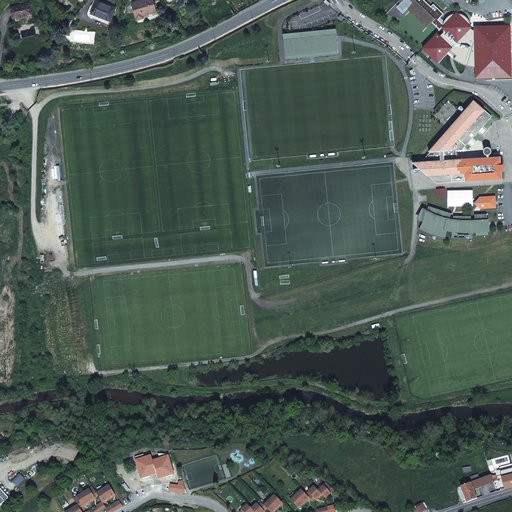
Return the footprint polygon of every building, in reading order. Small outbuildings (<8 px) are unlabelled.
[(144,18),(143,15),(156,12),(153,1),(145,3),(144,0),(142,0),(132,3),(137,20),(144,18)] [(406,0),(400,0),(398,3),(405,9),(407,7),(410,9),(416,3),(413,1),(410,4),(406,0)] [(406,0),(410,4),(413,1),(416,3),(410,9),(428,26),(432,21),(440,29),(443,25),(438,20),(443,14),(433,5),(431,8),(422,0),(420,0),(420,1),(418,0),(406,0)] [(96,1),(91,13),(110,21),(115,8),(96,1)] [(27,17),(27,15),(31,14),(29,3),(11,8),(13,18),(17,17),(18,19),(27,17)] [(478,67),(478,75),(509,74),(508,28),(477,29),(477,31),(473,30),(471,28),(470,25),(470,23),(469,22),(468,19),(465,16),(463,15),(461,14),(460,14),(458,13),(455,14),(453,14),(451,15),(448,16),(445,20),(444,23),(443,24),(443,26),(443,30),(444,32),(439,37),(437,34),(423,48),(437,62),(449,50),(457,55),(454,59),(455,60),(458,62),(460,63),(463,64),(469,66),(472,67),(478,67)] [(336,29),(284,34),(285,47),(338,42),(336,29)] [(338,42),(285,47),(286,60),(339,55),(338,42)] [(412,162),(436,183),(502,179),(502,171),(500,171),(500,168),(501,168),(501,156),(489,157),(487,157),(457,159),(456,151),(459,150),(492,116),(474,100),(430,150),(431,151),(425,158),(434,157),(434,160),(422,161),(412,162)] [(495,196),(480,197),(474,203),(480,209),(496,208),(495,196)] [(441,237),(445,238),(447,229),(452,230),(451,238),(472,239),(472,231),(475,231),(476,236),(488,235),(488,226),(483,226),(483,223),(487,222),(487,213),(475,214),(475,221),(471,221),(471,216),(453,215),(453,220),(449,219),(452,213),(429,205),(427,210),(426,213),(427,213),(423,220),(419,228),(421,229),(425,231),(428,233),(433,235),(435,235),(437,236),(439,236),(441,237)] [(418,217),(423,220),(427,213),(426,213),(427,210),(423,208),(418,217)] [(152,455),(135,460),(141,479),(157,474),(158,479),(175,474),(169,455),(153,460),(152,455)] [(481,479),(472,482),(474,488),(502,478),(502,477),(511,474),(511,469),(500,472),(481,479)] [(472,482),(481,479),(479,473),(470,477),(472,482)] [(502,478),(505,488),(511,486),(511,474),(502,477),(502,478)] [(178,485),(170,484),(169,491),(187,494),(182,480),(178,481),(178,485)] [(319,490),(324,495),(328,499),(331,497),(330,496),(333,493),(335,490),(328,482),(319,490)] [(462,486),(466,501),(477,497),(476,497),(475,491),(474,488),(472,482),(462,486)] [(99,496),(103,502),(106,500),(107,501),(113,497),(113,496),(116,495),(108,483),(106,484),(108,487),(99,492),(98,489),(96,491),(99,496)] [(77,503),(80,508),(83,506),(86,504),(87,505),(94,501),(93,500),(96,498),(99,496),(96,491),(93,486),(74,498),(77,503)] [(320,498),(324,495),(319,490),(315,486),(307,494),(310,497),(311,498),(314,502),(318,499),(320,497),(320,498)] [(0,505),(9,498),(0,487),(0,505)] [(310,497),(307,494),(301,488),(299,489),(301,491),(294,498),(292,496),(290,498),(299,507),(302,505),(303,506),(309,500),(307,499),(310,497)] [(265,501),(263,502),(268,508),(271,511),(272,511),(275,511),(278,509),(281,506),(280,505),(283,503),(274,492),(272,494),(274,496),(266,503),(265,501)] [(117,510),(123,506),(119,500),(114,504),(117,510)] [(261,500),(252,508),(255,511),(263,511),(265,511),(268,508),(263,502),(261,500)] [(98,507),(101,511),(106,508),(104,503),(103,502),(97,505),(98,507)] [(82,511),(80,508),(77,503),(75,504),(76,506),(68,511),(67,509),(65,510),(65,511),(82,511)] [(255,511),(252,508),(248,503),(239,511),(255,511)]
